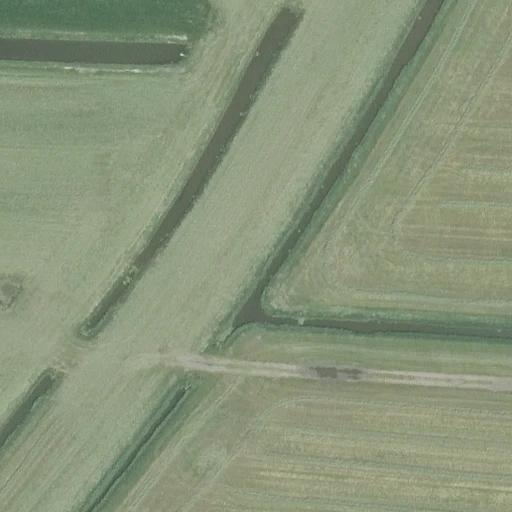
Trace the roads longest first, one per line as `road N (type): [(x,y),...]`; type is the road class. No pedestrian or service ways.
road 1 (track): [(18,511),(249,198),(358,0)]
road 2 (track): [(511,384),(133,361)]
